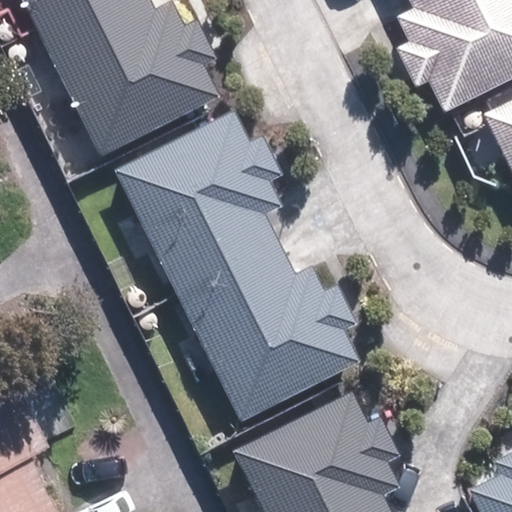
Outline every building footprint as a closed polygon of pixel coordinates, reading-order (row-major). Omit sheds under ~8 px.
[(23,0),(101,154),(219,96),(205,66),(216,61),(196,19),(185,25),(172,0),(168,0),(154,7),(150,0),(23,0)] [(511,75),(511,0),(410,0),(412,4),(395,13),(408,40),(397,45),(417,86),(429,80),(444,110),(511,75)] [(511,96),(480,112),(511,177),(511,96)] [(234,113),(114,172),(239,423),(358,365),(344,335),(355,330),(335,289),(323,294),(310,268),(293,276),(264,219),(281,210),(269,185),(281,179),(261,138),(249,144),(234,113)] [(0,511),(58,511),(29,456),(48,446),(14,380),(0,387),(0,511)] [(353,389),(233,448),(265,511),(391,511),(383,494),(400,486),(388,461),(400,455),(380,414),(368,420),(353,389)] [(511,511),(511,450),(492,460),(498,472),(468,486),(481,511),(511,511)]
